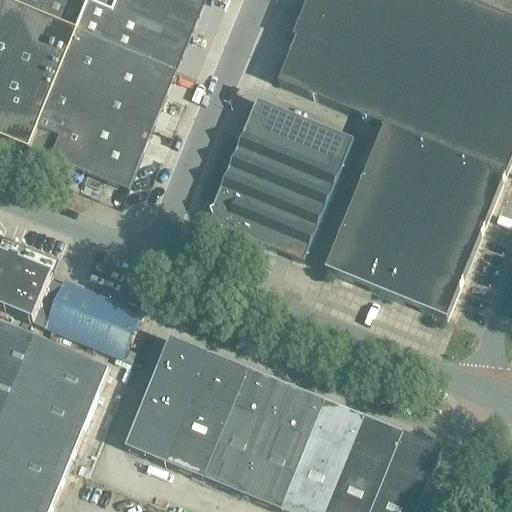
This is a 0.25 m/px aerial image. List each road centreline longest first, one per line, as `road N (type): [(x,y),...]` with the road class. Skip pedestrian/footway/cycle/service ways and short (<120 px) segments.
road 1 (unclassified): [(508,403),(155,261)]
road 2 (unclassified): [(155,261),(263,0)]
road 3 (unclassified): [(155,261),(0,198)]
